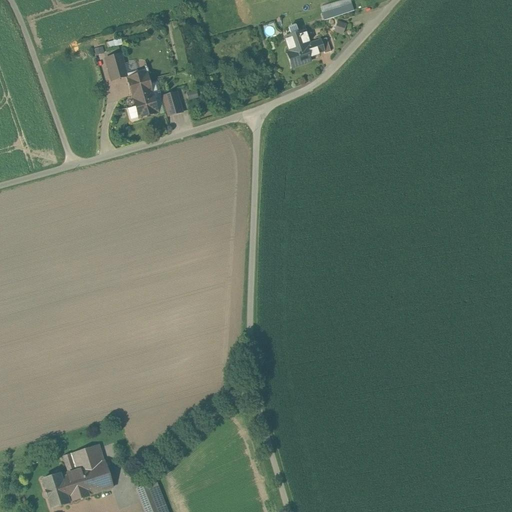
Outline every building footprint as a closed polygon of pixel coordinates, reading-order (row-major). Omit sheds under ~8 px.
[(322,13),(339,8),(338,2),(320,7),(322,13)] [(339,8),(322,13),(324,21),(353,11),(351,4),(339,8)] [(346,25),(339,23),(336,31),(343,34),(346,25)] [(308,56),(318,53),(315,42),(303,46),(299,33),(288,36),(293,52),(287,54),(292,68),(309,62),(308,56)] [(282,38),(287,54),(293,52),(288,36),(282,38)] [(318,53),(324,51),(321,43),(320,41),(315,42),(318,53)] [(326,41),(321,43),(324,51),(324,54),(330,52),(326,41)] [(127,76),(127,74),(121,55),(105,59),(112,81),(127,76)] [(127,74),(127,76),(139,118),(157,113),(149,83),(151,82),(147,69),(127,74)] [(177,93),(162,97),(168,116),(182,112),(177,93)] [(94,431),(58,442),(63,459),(71,456),(89,450),(99,447),(94,431)] [(89,450),(71,456),(76,471),(84,497),(91,495),(112,488),(99,447),(89,450)] [(63,475),(60,475),(60,474),(42,480),(51,509),(69,503),(69,502),(84,497),(76,471),(63,475)] [(136,489),(141,501),(154,497),(149,484),(136,489)] [(159,511),(154,497),(141,501),(144,511),(159,511)]
